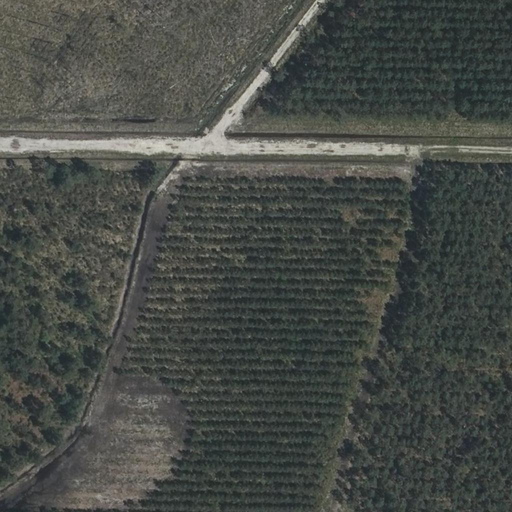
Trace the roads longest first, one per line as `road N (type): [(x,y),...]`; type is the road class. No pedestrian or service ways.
road 1 (track): [(0,130),(511,141)]
road 2 (track): [(434,139),(334,511)]
road 3 (track): [(195,134),(310,0)]
